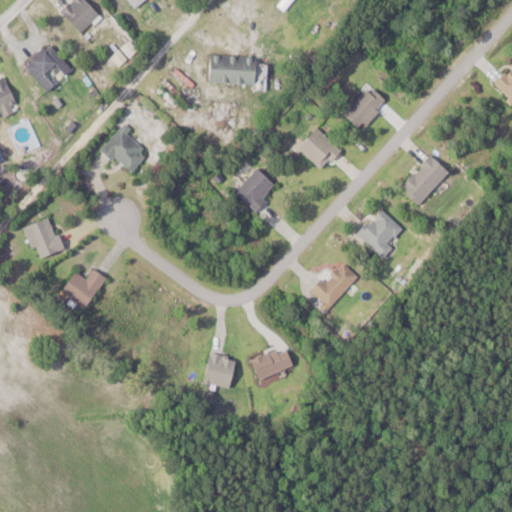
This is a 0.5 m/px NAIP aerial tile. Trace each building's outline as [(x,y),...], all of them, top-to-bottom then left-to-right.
[(80,32),(102,17),(90,0),(74,0),(63,8),(80,32)] [(49,72),(57,65),(66,76),(74,69),(53,44),(28,65),(49,91),(58,83),(49,72)] [(260,83),(261,56),(213,55),(213,82),(260,83)] [(0,113),(20,104),(6,77),(0,79),(0,113)] [(388,99),(372,85),(347,113),(363,126),(388,99)] [(153,151),(126,125),(105,146),(131,173),(153,151)] [(325,170),(344,150),(320,127),(301,146),(325,170)] [(452,173),(435,155),(404,185),(422,203),(452,173)] [(238,191),(258,210),(281,186),(260,167),(238,191)] [(398,248),(392,242),(405,228),(384,208),(360,232),(387,259),(398,248)] [(29,225),(39,258),(65,251),(56,217),(29,225)] [(315,291),(331,307),(361,277),(345,261),(315,291)] [(64,292),(87,309),(110,278),(97,268),(89,279),(79,271),(64,292)] [(253,360),(261,379),(296,365),(289,346),(253,360)] [(232,389),(241,360),(214,352),(206,382),(232,389)]
